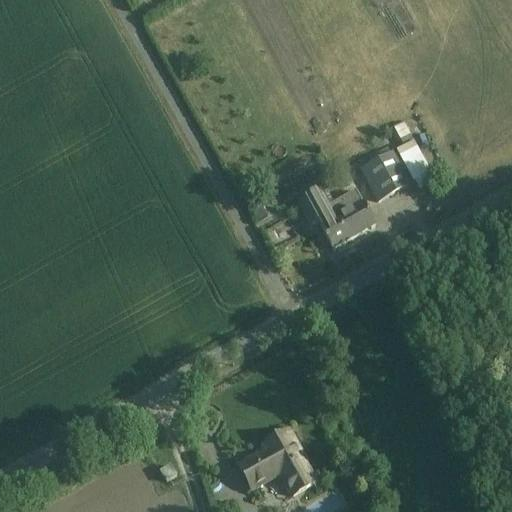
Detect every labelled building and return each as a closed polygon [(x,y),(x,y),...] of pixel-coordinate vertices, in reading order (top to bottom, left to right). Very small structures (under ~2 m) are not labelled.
[(361,173),(368,187),(378,205),(413,186),(395,154),(361,173)] [(321,195),(316,197),(299,207),(310,229),(318,225),(333,253),(375,229),(355,194),(329,209),(321,195)] [(420,197),(420,225),(435,225),(435,197),(420,197)] [(305,462),(299,452),(289,435),(264,449),(267,454),(239,470),(252,493),(280,477),(293,500),(316,487),(302,464),(305,462)] [(160,475),(166,485),(176,479),(170,469),(160,475)]
